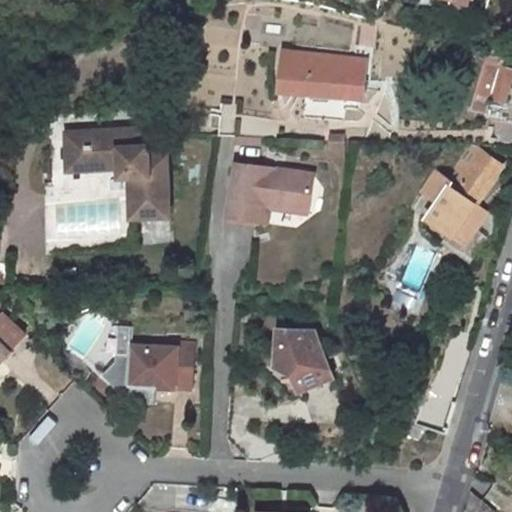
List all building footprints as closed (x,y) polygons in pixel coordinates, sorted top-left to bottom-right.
[(372,61),(312,57),(290,55),(287,94),(348,97),(370,99),(372,61)] [(511,81),(511,70),(494,66),(490,79),(495,81),(490,100),(506,105),(511,81)] [(474,91),(469,109),(486,113),(491,96),(474,91)] [(237,136),(239,104),(223,103),(221,135),(237,136)] [(245,119),(244,134),(277,136),(278,122),(245,119)] [(511,122),(490,122),(489,145),(497,145),(511,145),(511,122)] [(72,173),(133,170),(135,214),(173,211),(170,153),(155,154),(155,145),(144,145),(143,131),(70,136),(72,173)] [(329,155),(345,157),(347,142),(334,141),(331,141),(329,155)] [(445,179),(436,173),(423,192),(437,202),(428,219),(453,235),(469,212),(501,164),(482,152),(467,173),(457,187),(445,179)] [(301,173),(239,164),(231,218),(260,223),(263,203),(293,207),(304,204),(307,183),(301,173)] [(457,187),(467,173),(454,165),(445,179),(457,187)] [(55,195),(119,192),(120,215),(135,214),(133,170),(72,173),(53,174),(55,195)] [(263,203),(260,223),(272,225),(274,212),(302,216),(304,204),(293,207),(263,203)] [(464,242),(479,220),(469,212),(453,235),(464,242)] [(0,312),(0,340),(10,351),(25,336),(0,312)] [(318,332),(281,329),(277,366),(293,367),(302,392),(337,378),(330,360),(326,349),(318,332)] [(342,343),(326,349),(330,360),(346,354),(342,343)] [(0,361),(8,352),(0,344),(0,361)] [(134,388),(196,391),(197,346),(181,346),(180,350),(136,348),(135,362),(134,388)] [(120,362),(135,362),(136,348),(121,347),(120,362)] [(402,436),(419,440),(423,428),(405,424),(402,436)] [(495,511),(470,493),(466,509),(469,511),(495,511)]
